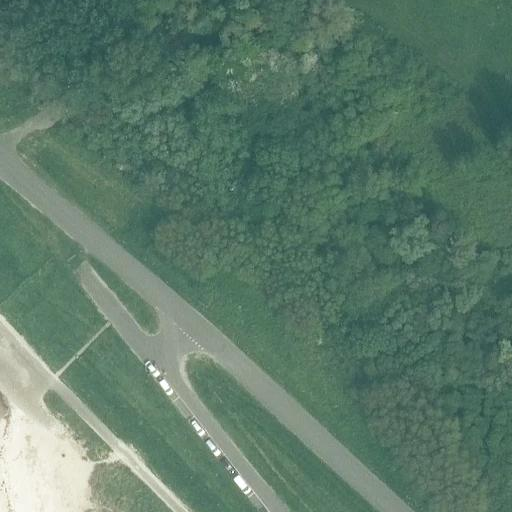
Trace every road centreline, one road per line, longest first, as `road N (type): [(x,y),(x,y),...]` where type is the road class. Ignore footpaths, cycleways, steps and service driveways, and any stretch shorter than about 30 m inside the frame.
road 1 (unclassified): [(398,511),(192,323)]
road 2 (unclassified): [(192,323),(0,161)]
road 3 (unclassified): [(192,323),(160,362),(279,511)]
road 4 (track): [(511,151),(343,0)]
road 5 (track): [(221,0),(94,81)]
road 6 (track): [(0,158),(94,81)]
